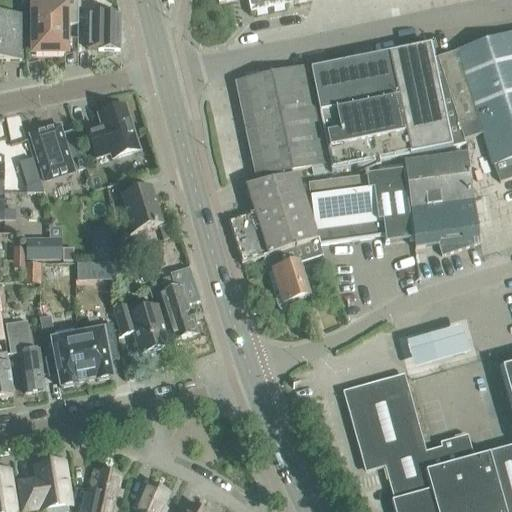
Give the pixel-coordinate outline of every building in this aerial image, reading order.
[(32,8),(32,55),(64,55),(64,26),(76,26),(76,0),(51,0),(52,8),(32,8)] [(240,0),(246,0),(250,15),(319,0),(217,0),(218,5),(240,0)] [(97,53),(119,53),(120,16),(87,16),(86,51),(98,51),(97,53)] [(0,62),(21,63),(21,18),(0,17),(0,62)] [(508,62),(511,60),(511,35),(501,39),(508,62)] [(491,166),(492,165),(498,184),(511,179),(511,60),(508,62),(501,39),(464,51),(471,73),(458,78),(444,82),(459,126),(463,141),(481,135),(491,166)] [(437,59),(431,61),(428,48),(310,72),(330,173),(449,149),(445,130),(459,126),(444,82),(437,59)] [(464,51),(451,55),(458,78),(471,73),(464,51)] [(444,82),(458,78),(451,55),(437,59),(444,82)] [(304,70),(235,85),(256,181),(325,166),(304,70)] [(95,161),(110,156),(111,161),(139,152),(125,107),(97,116),(102,130),(100,134),(91,137),(89,137),(88,133),(87,134),(95,161)] [(84,171),(73,133),(62,136),(60,128),(30,137),(44,183),(84,171)] [(479,246),(466,157),(403,166),(414,251),(438,247),(441,258),(479,246)] [(43,196),(32,161),(19,165),(26,188),(26,196),(43,196)] [(411,235),(403,173),(307,186),(314,233),(319,247),(411,235)] [(254,215),(229,222),(242,266),(263,259),(268,275),(273,273),(276,284),(271,286),(278,308),(280,311),(283,313),(287,313),(291,311),(293,307),(293,303),(308,299),(297,265),(321,258),(294,178),(246,188),(254,215)] [(122,219),(128,237),(162,226),(150,188),(120,198),(126,217),(122,219)] [(14,213),(2,213),(2,195),(0,194),(0,222),(14,223),(14,213)] [(158,229),(163,244),(173,240),(168,226),(158,229)] [(48,229),(49,241),(26,242),(26,262),(61,261),(60,229),(48,229)] [(91,261),(113,262),(114,247),(93,245),(91,261)] [(151,267),(163,263),(157,246),(146,249),(151,267)] [(72,250),(62,250),(62,263),(72,263),(72,250)] [(24,251),(13,251),(13,261),(24,261),(24,251)] [(40,265),(23,265),(24,285),(41,285),(40,265)] [(87,266),(87,282),(105,282),(104,265),(87,266)] [(164,310),(174,343),(196,337),(193,327),(196,326),(190,306),(199,304),(190,270),(171,275),(176,293),(177,292),(181,305),(164,310)] [(39,324),(42,335),(53,333),(48,307),(40,309),(39,324)] [(129,316),(126,307),(113,312),(122,339),(133,335),(140,358),(170,348),(157,307),(129,316)] [(19,355),(20,363),(25,396),(44,393),(40,360),(38,352),(29,353),(25,324),(2,327),(4,341),(6,355),(6,356),(19,355)] [(462,327),(406,343),(414,369),(469,353),(462,327)] [(96,383),(111,380),(108,363),(118,362),(111,328),(76,334),(76,330),(75,330),(86,383),(96,381),(96,383)] [(75,385),(86,383),(75,330),(50,335),(55,360),(45,362),(48,379),(58,377),(60,390),(76,387),(75,385)] [(6,356),(6,355),(0,355),(0,399),(13,398),(6,356)] [(403,379),(344,395),(366,473),(385,467),(396,506),(397,511),(511,511),(511,449),(510,450),(508,454),(473,464),(470,453),(466,454),(455,447),(454,443),(442,447),(443,451),(425,456),(403,379)] [(36,470),(38,483),(20,485),(24,511),(42,508),(42,511),(69,507),(63,466),(36,470)] [(94,474),(90,494),(75,491),(76,511),(117,511),(121,495),(117,494),(121,479),(102,475),(102,476),(94,474)] [(0,475),(0,511),(13,511),(8,475),(0,475)] [(166,511),(167,511),(163,510),(169,495),(150,487),(139,511),(166,511)]
